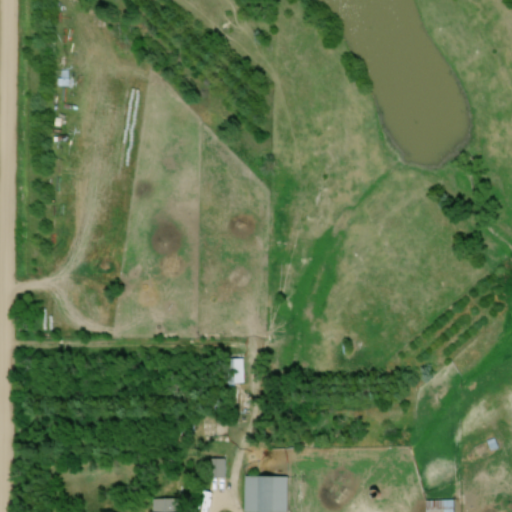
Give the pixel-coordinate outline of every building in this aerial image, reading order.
[(218,308),(228,303),(224,296),(214,301),(218,308)] [(246,383),(246,358),(230,358),(230,383),(246,383)] [(291,511),(291,476),(247,476),(247,511),(291,511)] [(185,511),(185,498),(157,498),(157,511),(185,511)] [(457,511),(458,499),(428,499),(428,511),(457,511)]
